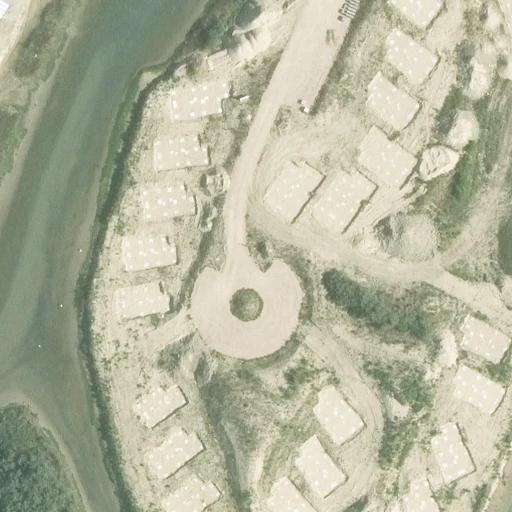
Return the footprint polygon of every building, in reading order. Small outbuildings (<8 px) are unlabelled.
[(429,0),(443,10),(451,0),(429,0)] [(511,0),(492,0),(511,31),(511,0)] [(411,8),(395,30),(434,61),(450,38),(411,8)] [(393,66),(383,79),(391,87),(425,114),(442,91),(398,58),(393,66)] [(229,83),(169,91),(172,121),(223,114),(221,98),(231,97),(229,83)] [(389,110),(369,133),(412,171),(432,148),(389,110)] [(196,134),(155,137),(157,172),(209,166),(209,148),(197,150),(196,134)] [(301,157),(267,198),(290,220),(326,179),(301,157)] [(354,166),(318,214),(341,233),(378,185),(354,166)] [(184,183),(140,190),(145,222),(198,213),(195,197),(187,199),(184,183)] [(163,233),(122,239),(125,270),(176,265),(174,247),(165,249),(163,233)] [(161,283),(114,291),(119,321),(173,312),(170,294),(162,295),(161,283)] [(511,339),(466,315),(459,330),(466,334),(461,346),(500,364),(511,343),(511,339)] [(461,365),(452,384),(458,388),(453,395),(491,416),(506,390),(461,365)] [(166,385),(134,409),(151,430),(188,402),(176,384),(168,391),(166,385)] [(323,403),(314,411),(339,443),(363,425),(331,387),(318,396),(323,403)] [(442,437),(431,442),(448,482),(475,471),(456,422),(439,429),(442,437)] [(182,432),(143,456),(160,480),(206,448),(195,432),(186,439),(182,432)] [(306,455),(296,463),(324,497),(346,479),(315,438),(301,449),(306,455)] [(279,496),(271,503),(277,511),(314,511),(287,476),(271,488),(279,496)] [(198,478),(159,503),(165,511),(199,511),(220,497),(211,481),(203,487),(203,486),(198,478)] [(412,495),(404,498),(408,511),(437,511),(426,482),(409,487),(412,495)]
